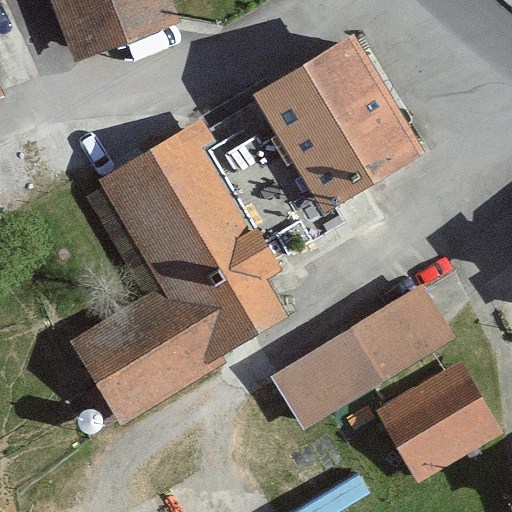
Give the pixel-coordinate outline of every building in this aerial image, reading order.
[(46,0),(62,46),(163,14),(158,0),(46,0)] [(348,31),(244,90),(311,206),(414,147),(348,31)] [(179,125),(84,181),(145,286),(61,335),(108,414),(287,309),(179,125)] [(511,234),(499,246),(511,260),(511,234)] [(420,283),(344,330),(376,382),(453,335),(420,283)] [(344,330),(267,377),(300,429),(376,382),(344,330)] [(455,361),(374,409),(418,484),(499,436),(455,361)]
